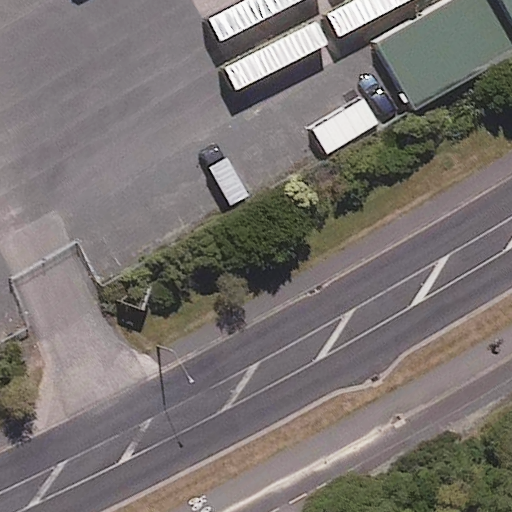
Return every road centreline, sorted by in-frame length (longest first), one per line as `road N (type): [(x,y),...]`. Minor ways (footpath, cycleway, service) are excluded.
road 1 (secondary): [(0,473),(241,352),(511,199)]
road 2 (secondary): [(511,267),(60,511)]
